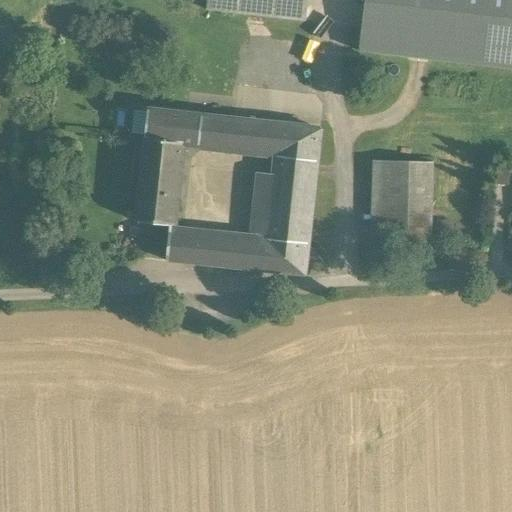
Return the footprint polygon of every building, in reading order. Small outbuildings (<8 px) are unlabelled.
[(307,0),(206,0),(205,10),(305,22),(307,0)] [(511,0),(363,0),(358,52),(511,69),(511,0)] [(113,28),(102,26),(98,35),(114,38),(113,28)] [(386,104),(366,104),(365,122),(385,122),(386,104)] [(320,128),(149,109),(145,139),(182,144),(276,154),(316,159),(320,128)] [(145,139),(144,139),(134,222),(172,226),(182,144),(145,139)] [(316,159),(276,154),(273,175),(268,222),(252,220),(249,241),(183,233),(179,262),(303,276),(316,159)] [(432,163),(384,162),(382,242),(430,243),(432,163)] [(273,175),(256,173),(252,220),(268,222),(273,175)] [(183,233),(169,232),(166,261),(179,262),(183,233)]
